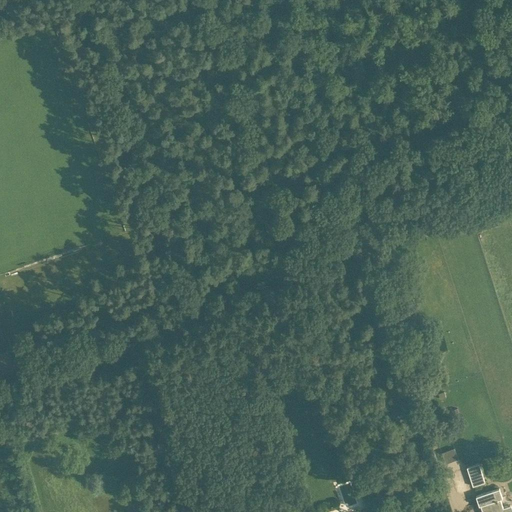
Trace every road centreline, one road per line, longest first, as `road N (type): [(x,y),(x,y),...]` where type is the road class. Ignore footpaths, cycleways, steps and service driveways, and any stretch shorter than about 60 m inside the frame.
road 1 (track): [(368,250),(48,356),(0,385)]
road 2 (track): [(437,457),(368,250)]
road 3 (track): [(511,202),(368,250)]
